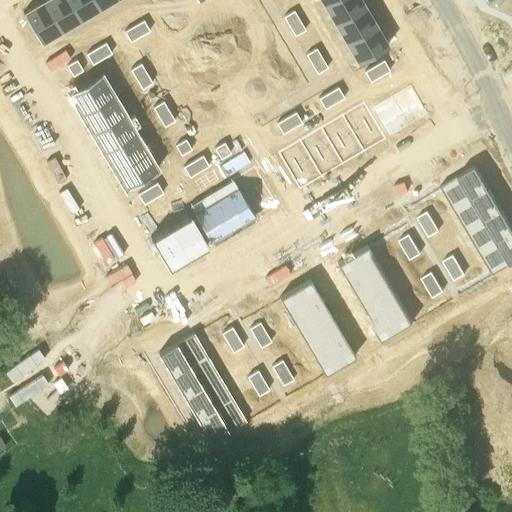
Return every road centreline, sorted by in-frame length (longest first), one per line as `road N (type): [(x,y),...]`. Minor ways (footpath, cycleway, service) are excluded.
road 1 (residential): [(298,226),(164,302),(0,19)]
road 2 (residential): [(497,111),(298,226)]
road 3 (residential): [(298,226),(370,350)]
road 4 (residential): [(497,111),(440,0)]
